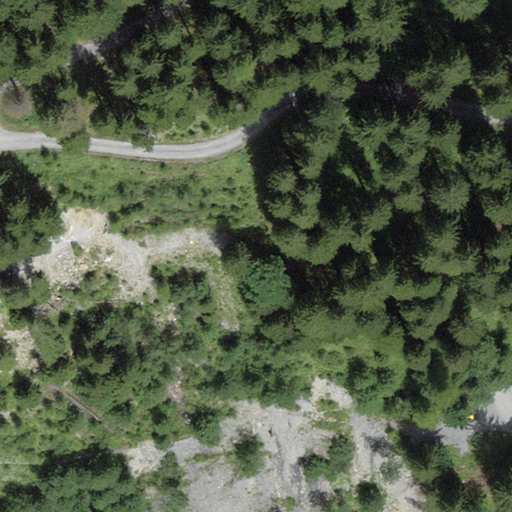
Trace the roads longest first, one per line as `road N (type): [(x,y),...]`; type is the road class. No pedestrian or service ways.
road 1 (track): [(511,118),(369,93),(302,96),(232,146),(192,153),(0,141)]
road 2 (track): [(0,102),(200,0)]
